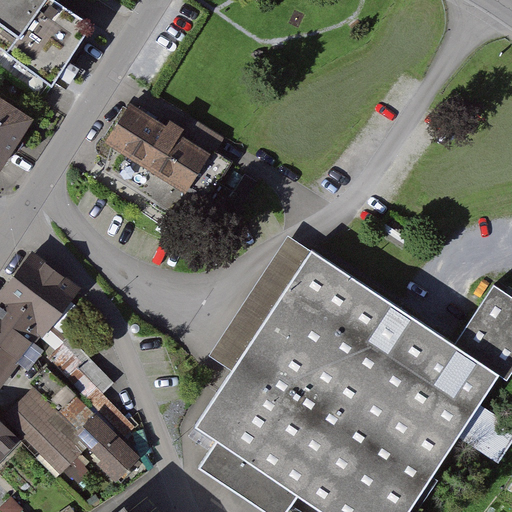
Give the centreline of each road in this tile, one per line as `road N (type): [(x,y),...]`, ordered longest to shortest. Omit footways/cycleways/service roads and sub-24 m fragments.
road 1 (residential): [(191,511),(132,363),(84,284),(43,240),(15,224)]
road 2 (residential): [(15,224),(158,0)]
